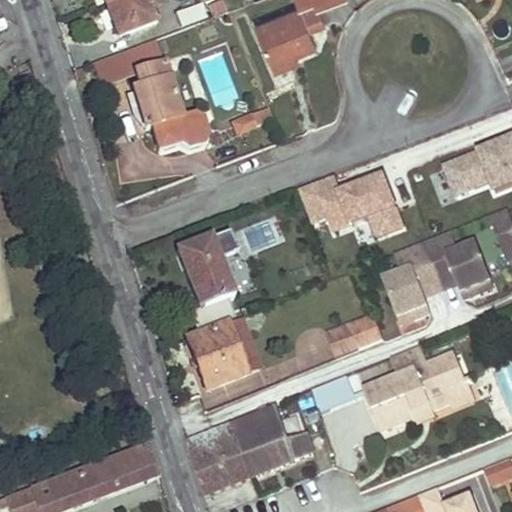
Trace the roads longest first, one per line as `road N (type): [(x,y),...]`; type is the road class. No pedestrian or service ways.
road 1 (residential): [(374,113),(342,150),(104,242)]
road 2 (residential): [(104,242),(189,511)]
road 3 (residential): [(28,0),(104,242)]
road 4 (residential): [(511,444),(342,511)]
road 5 (residential): [(454,114),(469,98),(479,57),(461,18),(425,0)]
road 6 (residential): [(403,0),(383,7),(355,37),(352,78),(374,113)]
